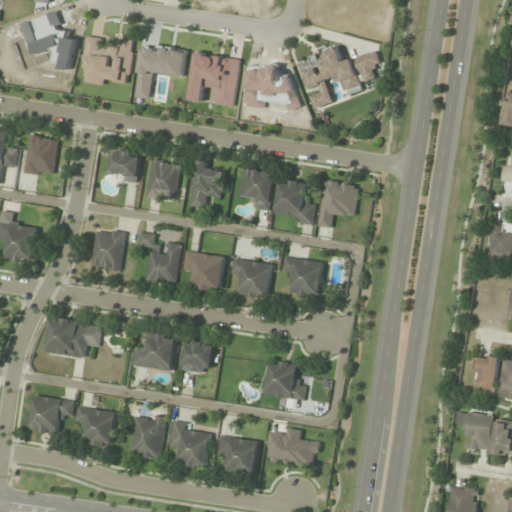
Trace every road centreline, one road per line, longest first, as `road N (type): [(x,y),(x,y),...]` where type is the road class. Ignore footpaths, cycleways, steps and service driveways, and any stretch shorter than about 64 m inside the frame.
road 1 (secondary): [(440,0),(360,511)]
road 2 (secondary): [(391,511),(465,0)]
road 3 (residential): [(0,105),(414,168)]
road 4 (residential): [(344,336),(0,283)]
road 5 (residential): [(89,119),(67,243),(13,363),(0,452)]
road 6 (residential): [(292,500),(264,507),(121,485),(69,464),(0,452)]
road 7 (residential): [(289,28),(110,0)]
road 8 (tertiary): [(122,511),(0,494)]
